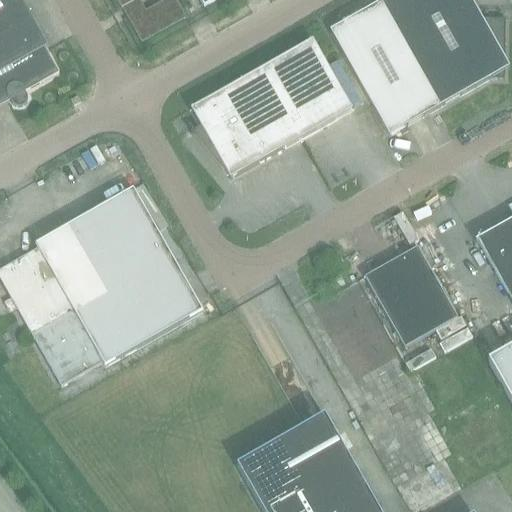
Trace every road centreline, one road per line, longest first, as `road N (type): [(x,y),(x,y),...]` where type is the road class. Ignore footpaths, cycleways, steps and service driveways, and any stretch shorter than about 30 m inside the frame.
road 1 (unclassified): [(511,124),(242,270),(218,258),(127,101)]
road 2 (unclassified): [(127,101),(307,0)]
road 3 (unclassified): [(0,173),(127,101)]
